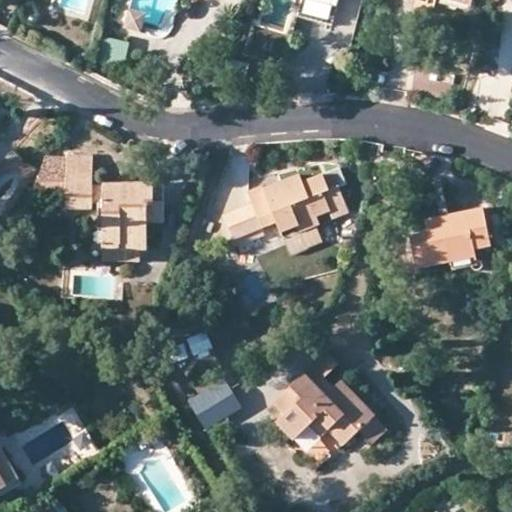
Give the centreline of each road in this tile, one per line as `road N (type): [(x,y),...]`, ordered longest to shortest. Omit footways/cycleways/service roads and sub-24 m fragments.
road 1 (residential): [(511,164),(414,127),(350,119),(158,127),(0,52)]
road 2 (unknown): [(414,127),(347,331)]
